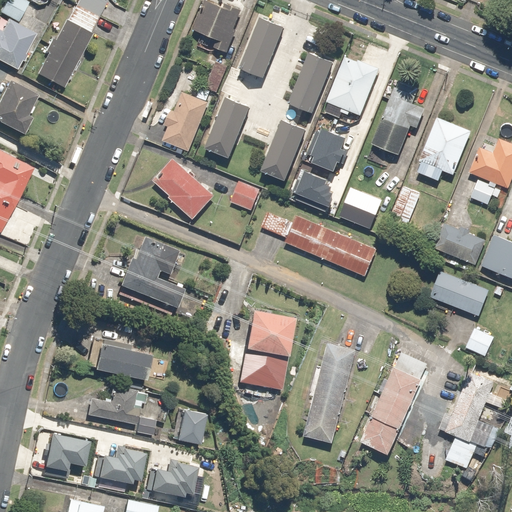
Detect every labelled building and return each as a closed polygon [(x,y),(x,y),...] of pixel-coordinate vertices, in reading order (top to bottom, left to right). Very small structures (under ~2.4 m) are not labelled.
[(5,0),(1,11),(18,18),(26,0),(5,0)] [(84,0),(73,22),(63,17),(35,73),(65,88),(93,32),(92,32),(107,0),(84,0)] [(230,45),(243,11),(213,0),(204,0),(193,31),(230,45)] [(264,14),(242,67),(263,76),(285,23),(264,14)] [(1,16),(0,17),(0,60),(19,71),(38,35),(1,16)] [(314,111),(333,61),(308,52),(289,102),(314,111)] [(362,113),(380,68),(347,54),(329,100),(362,113)] [(217,63),(204,89),(215,94),(227,69),(217,63)] [(8,81),(0,95),(0,124),(18,134),(39,99),(8,81)] [(161,139),(187,150),(206,102),(180,91),(161,139)] [(392,93),(373,142),(400,153),(411,124),(418,127),(426,107),(392,93)] [(204,144),(231,155),(252,105),(226,94),(204,144)] [(438,116),(416,171),(438,179),(443,168),(455,172),(472,130),(438,116)] [(283,118),(263,171),(287,180),(307,127),(283,118)] [(351,139),(329,128),(313,162),(335,172),(341,160),(346,163),(353,150),(347,147),(351,139)] [(470,170),(491,179),(490,183),(479,179),(472,197),(489,204),(493,195),(498,197),(501,189),(496,187),(499,182),(508,186),(511,177),(511,140),(500,136),(493,151),(481,146),(470,170)] [(0,150),(0,228),(33,167),(3,151),(2,152),(0,150)] [(174,159),(154,181),(192,216),(212,194),(174,159)] [(307,171),(298,193),(333,206),(340,188),(332,185),(334,181),(307,171)] [(242,178),(232,202),(254,212),(265,188),(242,178)] [(409,220),(420,191),(406,185),(395,214),(409,220)] [(387,212),(393,194),(374,187),(367,205),(387,212)] [(296,222),(269,210),(262,226),(289,237),(287,241),(364,275),(377,246),(300,212),(296,222)] [(475,263),(485,238),(470,232),(471,229),(461,225),(460,228),(446,222),(436,247),(475,263)] [(511,241),(495,235),(483,264),(511,275),(511,241)] [(135,259),(130,257),(124,271),(125,271),(120,284),(174,305),(182,286),(157,277),(160,271),(170,275),(179,249),(143,236),(135,259)] [(490,288),(441,269),(431,295),(480,314),(490,288)] [(253,307),(239,382),(281,390),(296,316),(253,307)] [(494,336),(476,327),(466,346),(484,356),(494,336)] [(100,342),(94,368),(146,380),(152,354),(100,342)] [(357,349),(334,344),(332,353),(325,351),(306,433),(333,439),(345,388),(347,388),(357,349)] [(390,454),(427,363),(399,352),(362,442),(390,454)] [(469,439),(494,381),(472,372),(448,430),(469,439)] [(137,406),(131,405),(135,391),(111,385),(108,400),(91,397),(88,413),(134,423),(137,406)] [(199,444),(205,413),(183,408),(176,439),(199,444)] [(139,417),(137,432),(152,434),(155,419),(139,417)] [(52,431),(44,470),(68,475),(71,460),(85,463),(90,439),(52,431)] [(140,475),(145,449),(120,445),(118,455),(99,452),(95,472),(131,479),(133,473),(140,475)] [(191,491),(196,465),(172,461),(170,471),(151,467),(147,488),(183,495),(184,489),(191,491)] [(124,499),(122,511),(152,511),(154,503),(124,499)] [(104,511),(103,511),(104,507),(69,500),(66,511),(104,511)]
